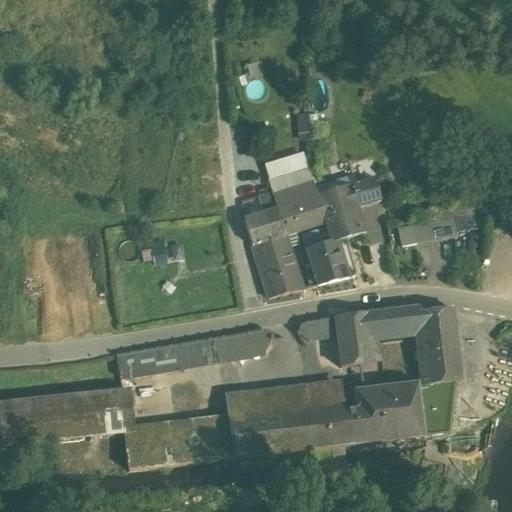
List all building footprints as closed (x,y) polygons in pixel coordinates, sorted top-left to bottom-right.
[(296,113),(299,144),(310,143),(307,112),(296,113)] [(313,170),(268,183),(272,199),(313,187),(313,188),(315,188),(313,170)] [(382,175),(371,179),(372,181),(373,181),(375,188),(385,185),(382,175)] [(351,179),(314,190),(327,235),(330,245),(331,246),(344,242),(364,236),(356,210),(380,203),(375,188),(373,181),(372,181),(354,187),(351,179)] [(313,187),(272,199),(277,214),(285,239),(325,227),(313,188),(313,187)] [(285,239),(277,214),(245,223),(256,262),(289,252),(285,239)] [(477,217),(454,221),(456,233),(480,229),(477,217)] [(454,221),(398,231),(401,249),(457,239),(454,221)] [(327,235),(313,239),(312,236),(303,238),(307,253),(330,245),(327,235)] [(481,239),(471,237),(467,257),(477,259),(481,239)] [(330,245),(307,253),(313,273),(317,288),(354,279),(344,242),(331,246),(330,245)] [(161,244),(150,246),(155,268),(165,266),(161,244)] [(289,252),(256,262),(268,302),(303,292),(289,252)] [(313,273),(307,275),(311,290),(317,288),(313,273)] [(418,309),(334,319),(336,339),(339,370),(372,366),(369,338),(418,333),(416,316),(419,315),(418,309)] [(419,315),(416,316),(418,333),(424,385),(425,388),(453,385),(460,384),(452,312),(419,315)] [(334,319),(304,325),(297,337),(298,339),(306,343),(336,339),(334,319)] [(261,333),(213,341),(216,363),(263,355),(271,343),(271,340),(261,333)] [(213,341),(115,357),(119,380),(216,363),(213,341)] [(340,384),(224,398),(227,423),(306,414),(343,409),(340,384)] [(424,385),(416,386),(423,439),(446,436),(453,385),(425,388),(424,385)] [(416,386),(354,394),(357,415),(344,416),(348,449),(363,447),(363,444),(379,442),(380,445),(423,440),(423,439),(416,386)] [(129,393),(0,406),(0,447),(16,446),(17,450),(25,449),(25,445),(89,438),(89,442),(98,441),(97,437),(124,435),(134,434),(133,432),(129,393)] [(343,409),(306,414),(311,454),(348,449),(344,416),(343,409)] [(306,414),(227,423),(231,464),(311,454),(306,414)] [(227,423),(148,431),(152,473),(231,464),(227,423)] [(148,431),(133,432),(134,434),(124,435),(128,473),(152,473),(148,431)]
